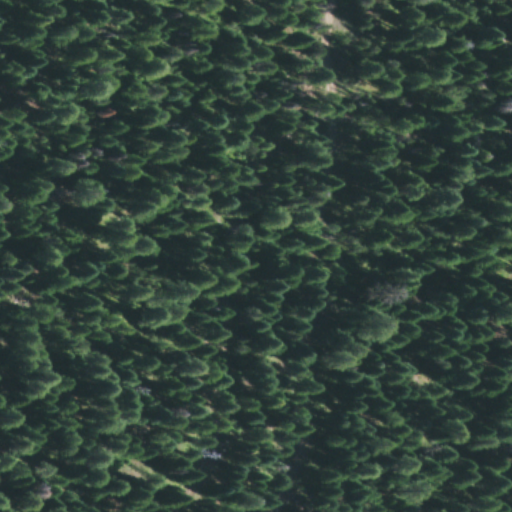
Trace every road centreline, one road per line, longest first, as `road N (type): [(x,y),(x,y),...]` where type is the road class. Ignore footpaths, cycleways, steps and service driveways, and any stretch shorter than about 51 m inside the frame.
road 1 (track): [(288,0),(266,305),(236,442),(210,511)]
road 2 (track): [(72,511),(141,269),(165,215),(284,125)]
